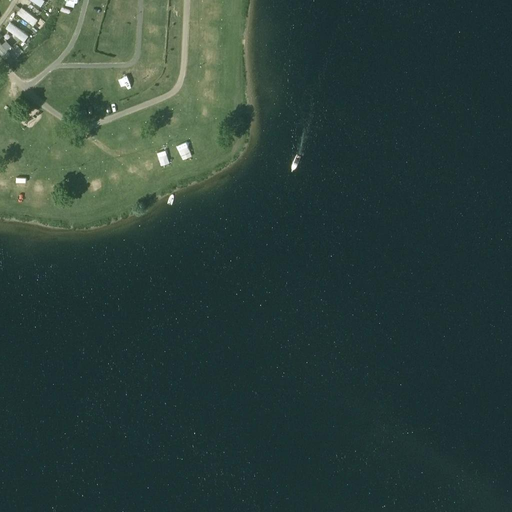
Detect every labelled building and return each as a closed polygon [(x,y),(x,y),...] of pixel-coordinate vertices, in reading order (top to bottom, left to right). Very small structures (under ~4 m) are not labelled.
[(63,0),(62,7),(71,9),(73,0),(63,0)] [(110,0),(109,11),(120,13),(121,0),(110,0)] [(152,5),(152,14),(163,14),(162,4),(152,5)] [(202,4),(202,18),(213,18),(213,5),(202,4)] [(23,40),(27,33),(10,22),(6,28),(23,40)] [(0,41),(0,52),(5,58),(10,54),(0,41)] [(217,65),(217,45),(202,45),(201,64),(217,65)] [(145,75),(155,75),(156,64),(146,64),(145,75)] [(200,81),(212,81),(212,69),(200,68),(200,81)] [(130,69),(117,70),(117,86),(131,86),(130,69)] [(78,70),(78,82),(91,82),(91,70),(78,70)] [(54,92),(70,91),(70,72),(53,72),(54,92)] [(138,85),(126,86),(126,95),(139,94),(138,85)] [(207,116),(208,105),(198,104),(197,115),(207,116)] [(181,154),(192,149),(188,141),(177,145),(181,154)] [(144,168),(155,164),(152,154),(141,158),(144,168)] [(127,174),(138,170),(135,161),(124,165),(127,174)] [(111,186),(122,183),(117,166),(106,170),(111,186)] [(102,172),(88,176),(94,192),(107,188),(102,172)]
